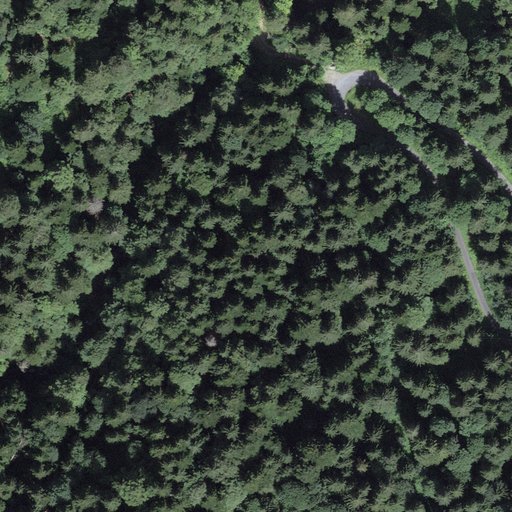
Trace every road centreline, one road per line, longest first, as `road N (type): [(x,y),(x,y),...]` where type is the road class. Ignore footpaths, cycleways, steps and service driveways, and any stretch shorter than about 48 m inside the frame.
road 1 (track): [(511,193),(470,146),(377,81),(357,78),(339,92),(345,114),(408,149),(441,191),(490,319),(511,347)]
road 2 (track): [(344,84),(267,49),(257,0)]
